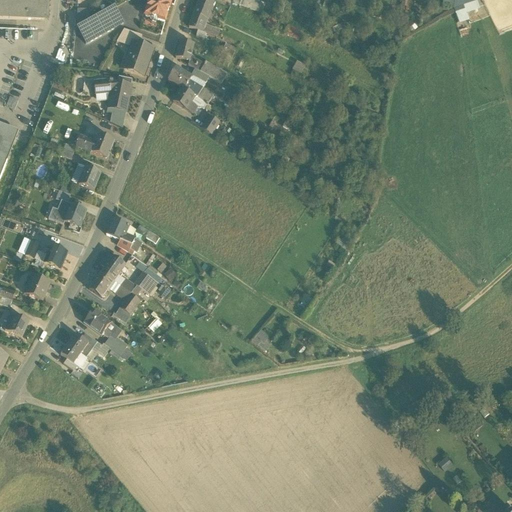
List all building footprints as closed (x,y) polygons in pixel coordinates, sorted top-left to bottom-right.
[(0,0),(0,17),(44,20),(44,0),(0,0)] [(150,0),(145,17),(164,23),(171,3),(161,0),(150,0)] [(214,0),(199,0),(194,15),(207,20),(214,0)] [(241,0),(238,6),(256,13),(261,3),(254,0),(242,0),(242,1),(241,0)] [(453,0),(442,0),(442,8),(453,9),(454,2),(453,0)] [(459,0),(454,2),(453,9),(459,25),(469,22),(467,15),(480,10),(476,0),(459,0)] [(332,5),(324,2),(322,8),(330,11),(332,5)] [(263,4),(260,11),(267,14),(270,7),(263,4)] [(104,13),(90,21),(77,28),(85,44),(122,24),(113,8),(104,13)] [(77,10),(77,28),(90,21),(90,10),(77,10)] [(197,32),(202,33),(204,26),(207,20),(194,15),(189,28),(197,32)] [(269,20),(265,28),(272,31),(275,23),(269,20)] [(320,27),(312,21),(305,28),(313,35),(320,27)] [(413,34),(418,29),(411,22),(406,26),(413,34)] [(204,26),(202,33),(205,35),(216,39),(218,32),(204,26)] [(341,26),(332,29),(335,37),(343,34),(341,26)] [(303,34),(287,27),(283,36),(299,43),(303,34)] [(126,40),(138,44),(141,36),(124,30),(119,38),(126,40)] [(203,40),(205,35),(202,33),(197,32),(195,37),(203,40)] [(116,43),(124,46),(126,40),(119,38),(116,43)] [(124,46),(132,48),(133,45),(137,46),(138,44),(126,40),(124,46)] [(175,58),(189,62),(190,59),(194,46),(180,42),(175,58)] [(121,69),(143,76),(152,52),(137,46),(133,45),(132,48),(127,62),(124,61),(121,69)] [(219,60),(229,65),(236,51),(226,45),(219,60)] [(209,79),(221,86),(224,81),(226,82),(229,77),(205,64),(204,66),(190,59),(189,62),(188,67),(195,71),(209,79)] [(305,68),(296,63),(291,72),(300,77),(305,68)] [(168,82),(181,90),(184,92),(189,83),(191,80),(175,70),(168,82)] [(193,78),(205,85),(209,79),(195,71),(191,77),(193,78)] [(117,84),(131,87),(132,80),(119,77),(117,84)] [(193,78),(191,80),(189,83),(201,91),(205,85),(193,78)] [(107,109),(126,113),(129,99),(127,98),(129,88),(131,88),(131,87),(117,84),(114,83),(107,81),(107,82),(94,83),(96,95),(110,93),(110,96),(109,101),(107,109)] [(195,99),(201,103),(207,107),(212,98),(201,91),(189,83),(184,92),(195,99)] [(195,99),(184,92),(181,90),(172,103),(193,116),(197,109),(191,106),(195,99)] [(110,93),(96,95),(96,102),(109,101),(110,96),(110,93)] [(212,110),(207,107),(201,103),(198,107),(209,114),(212,110)] [(126,113),(107,109),(106,113),(111,114),(109,124),(122,130),(126,113)] [(202,130),(212,136),(218,127),(208,120),(202,130)] [(0,178),(17,136),(7,132),(5,126),(0,124),(0,178)] [(19,132),(5,126),(7,132),(17,136),(19,132)] [(91,155),(106,160),(113,142),(98,136),(95,144),(94,147),(91,155)] [(75,149),(91,155),(94,147),(86,144),(87,141),(79,138),(75,149)] [(64,145),(62,151),(73,155),(75,149),(64,145)] [(57,156),(72,162),(74,155),(73,155),(62,151),(59,150),(57,156)] [(85,169),(78,166),(71,183),(78,186),(85,169)] [(78,186),(93,192),(100,175),(85,169),(78,186)] [(67,205),(70,197),(59,192),(55,201),(61,203),(61,202),(67,205)] [(63,227),(64,224),(63,224),(70,206),(67,205),(61,202),(61,203),(57,212),(52,210),(48,221),(63,227)] [(70,227),(78,230),(85,212),(70,206),(63,224),(64,224),(70,227)] [(106,236),(119,242),(121,243),(124,235),(128,226),(113,220),(106,236)] [(128,226),(124,235),(134,240),(136,233),(136,232),(128,226)] [(78,230),(70,227),(68,230),(65,229),(64,231),(79,237),(81,231),(78,230)] [(136,233),(146,240),(149,234),(139,228),(136,233)] [(146,240),(155,246),(159,240),(149,234),(146,240)] [(133,240),(134,240),(124,235),(121,243),(119,242),(117,247),(132,256),(133,253),(136,255),(140,245),(133,240)] [(25,257),(34,261),(37,253),(39,247),(31,243),(25,257)] [(44,265),(59,272),(66,255),(50,248),(47,257),(44,265)] [(34,261),(44,265),(47,257),(37,253),(34,261)] [(145,267),(148,269),(155,258),(152,256),(145,267)] [(104,270),(100,275),(113,284),(118,278),(125,267),(112,258),(108,264),(104,262),(100,267),(104,270)] [(143,276),(147,271),(139,265),(135,270),(143,276)] [(147,271),(143,276),(151,281),(156,285),(159,280),(147,271)] [(101,300),(113,284),(100,275),(89,291),(101,300)] [(142,293),(151,281),(143,276),(135,287),(142,293)] [(26,297),(41,304),(49,285),(33,277),(29,285),(31,286),(26,297)] [(118,278),(113,284),(119,288),(124,282),(118,278)] [(151,281),(142,293),(147,296),(156,285),(151,281)] [(124,282),(119,288),(130,297),(135,290),(124,282)] [(23,295),(26,297),(31,286),(29,285),(28,284),(23,295)] [(171,292),(164,287),(158,293),(165,299),(171,292)] [(140,303),(130,297),(119,288),(115,295),(126,303),(120,311),(130,318),(140,303)] [(0,296),(0,298),(12,303),(14,295),(2,291),(0,296)] [(0,306),(9,310),(12,303),(0,298),(0,306)] [(130,318),(120,311),(119,310),(114,318),(125,326),(130,318)] [(83,325),(101,338),(102,337),(111,326),(93,312),(83,325)] [(6,332),(21,340),(30,325),(15,316),(6,332)] [(156,334),(161,324),(155,321),(150,331),(156,334)] [(121,333),(111,326),(102,337),(108,342),(104,348),(109,352),(119,359),(125,351),(127,349),(115,341),(121,333)] [(262,346),(268,340),(261,334),(255,341),(262,346)] [(93,351),(97,354),(101,349),(84,336),(81,342),(93,351)] [(74,337),(67,347),(80,356),(86,360),(93,351),(81,342),(74,337)] [(73,367),(80,356),(67,347),(60,357),(66,362),(73,367)] [(102,347),(101,349),(97,354),(99,355),(104,359),(109,352),(104,348),(102,347)] [(86,360),(87,361),(91,365),(99,355),(97,354),(93,351),(86,360)] [(131,354),(125,351),(119,359),(125,363),(131,354)] [(79,372),(87,361),(86,360),(80,356),(73,367),(76,369),(79,372)] [(63,367),(72,374),(76,369),(73,367),(66,362),(63,367)] [(485,408),(481,411),(486,418),(490,414),(485,408)] [(475,416),(469,420),(476,430),(482,425),(475,416)] [(446,458),(438,465),(444,473),(453,466),(446,458)]
